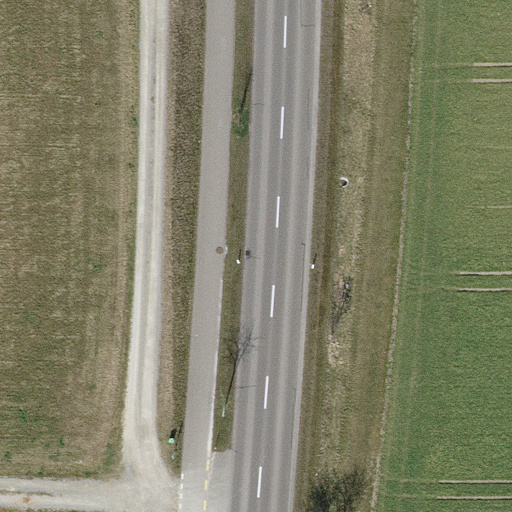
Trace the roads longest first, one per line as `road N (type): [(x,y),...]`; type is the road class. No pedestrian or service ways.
road 1 (secondary): [(262,511),(286,0)]
road 2 (track): [(156,0),(152,492)]
road 3 (track): [(0,486),(262,498)]
